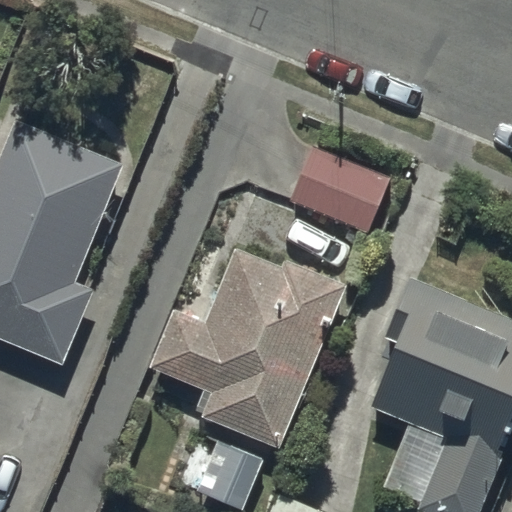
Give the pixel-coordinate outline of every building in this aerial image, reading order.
[(123,162),(15,119),(0,156),(0,338),(62,364),(93,289),(74,281),(123,162)] [(310,147),(287,201),(367,234),(389,179),(310,147)] [(280,448),(347,283),(287,259),(284,266),(233,246),(204,318),(173,306),(149,367),(211,392),(201,417),(280,448)] [(511,423),(511,326),(408,284),(383,344),(394,349),(368,413),(408,429),(382,492),(419,507),(417,511),(482,511),(503,462),(497,460),(511,423)] [(264,459),(214,440),(195,490),(245,509),(264,459)] [(320,511),(279,496),(272,511),(320,511)]
